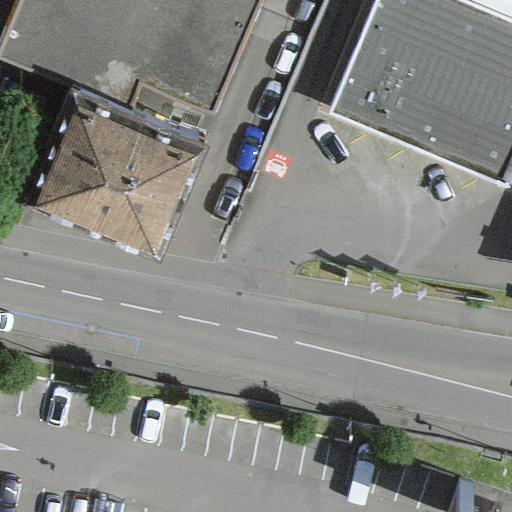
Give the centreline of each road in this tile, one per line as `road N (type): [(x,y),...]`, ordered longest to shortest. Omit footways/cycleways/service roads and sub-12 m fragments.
road 1 (tertiary): [(0,273),(511,386)]
road 2 (unknown): [(311,0),(198,318)]
